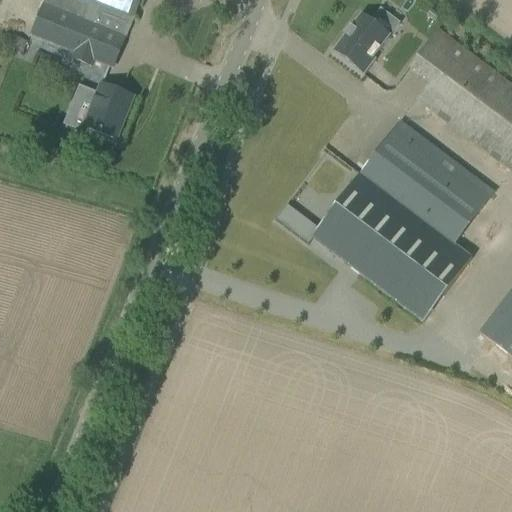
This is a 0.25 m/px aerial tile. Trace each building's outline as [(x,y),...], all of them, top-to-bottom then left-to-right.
[(44,0),(42,5),(30,36),(111,69),(139,0),(44,0)] [(397,22),(405,13),(389,0),(380,0),(377,5),(397,22)] [(332,53),(348,65),(361,75),(373,59),(370,57),(387,35),(360,15),(332,53)] [(411,67),(430,82),(416,100),(511,172),(511,86),(438,31),(411,67)] [(77,88),(62,126),(82,133),(84,129),(116,142),(133,99),(114,92),(100,86),(97,95),(77,88)] [(453,246),(493,193),(399,123),(311,240),(423,324),(471,260),(453,246)] [(511,290),(478,335),(511,360),(511,290)]
